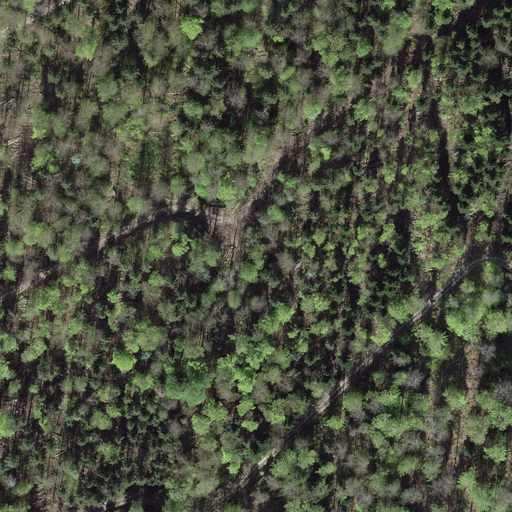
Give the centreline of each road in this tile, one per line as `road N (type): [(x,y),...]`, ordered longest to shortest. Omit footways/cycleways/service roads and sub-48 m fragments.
road 1 (track): [(487,0),(296,144),(239,216),(159,212),(0,299)]
road 2 (track): [(206,511),(468,268),(492,260),(511,269)]
